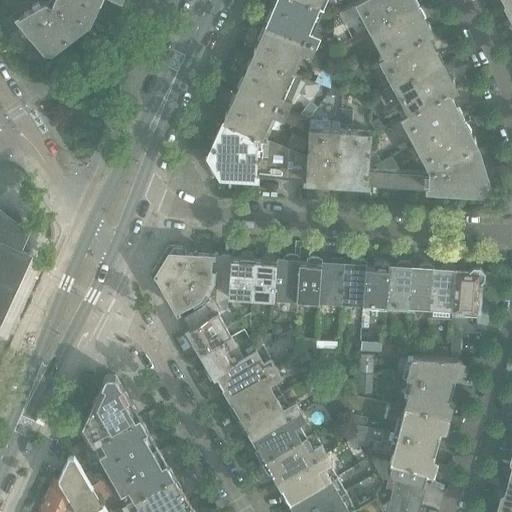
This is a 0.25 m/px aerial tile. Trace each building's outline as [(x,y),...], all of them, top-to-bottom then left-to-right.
[(94,8),(97,0),(53,0),(52,5),(88,22),(89,19),(92,18),(95,12),(94,8)] [(268,21),(268,23),(316,43),(320,35),(309,29),(319,6),(303,0),(274,0),(274,1),(275,4),(268,21)] [(359,0),(355,2),(369,29),(416,5),(415,2),(413,0),(359,0)] [(44,2),(18,17),(45,50),(50,51),(52,49),(55,49),(61,45),(62,42),(80,28),(83,25),(86,23),(88,22),(52,5),(44,2)] [(416,5),(370,30),(384,57),(426,35),(431,32),(430,30),(431,27),(428,21),(424,20),(423,19),(422,15),(417,6),(416,5)] [(255,45),(252,51),(254,55),(253,55),(291,72),(301,48),(312,52),(316,43),(268,23),(266,27),(258,44),(255,45)] [(384,57),(380,59),(394,87),(440,62),(439,60),(438,57),(436,54),(432,46),(433,42),(430,37),(426,36),(426,35),(384,57)] [(357,36),(342,44),(346,50),(361,42),(357,36)] [(240,86),(239,88),(287,109),(291,100),(280,96),(291,72),(253,55),(252,59),(249,60),(246,67),(247,70),(240,86)] [(440,62),(394,87),(409,114),(447,93),(455,89),(454,87),(455,84),(452,78),(449,77),(448,77),(447,74),(441,63),(440,62)] [(321,66),(314,82),(329,88),(330,87),(330,84),(330,78),(331,70),(321,66)] [(330,78),(330,84),(332,84),(347,76),(345,71),(330,78)] [(362,87),(360,93),(373,97),(383,92),(380,86),(372,90),(362,87)] [(226,110),(224,117),(225,120),(224,122),(257,136),(262,138),(273,113),(284,118),(287,109),(239,88),(237,92),(236,94),(234,98),(230,109),(226,110)] [(409,114),(402,118),(416,145),(462,120),(460,117),(453,103),(454,100),(451,95),(448,94),(447,93),(409,114)] [(340,121),(340,124),(352,125),(353,110),(341,109),(340,121)] [(379,119),(371,123),(375,130),(383,126),(379,119)] [(462,120),(416,145),(429,172),(476,148),(476,146),(475,145),(476,141),(473,136),(470,135),(468,131),(463,121),(462,120)] [(219,174),(220,175),(255,177),(257,136),(224,122),(223,121),(208,154),(209,155),(204,158),(215,176),(219,174)] [(307,156),(305,180),(307,180),(309,183),(316,183),(318,181),(320,181),(325,181),(334,182),(337,182),(340,131),(309,129),(307,156)] [(340,131),(337,182),(339,182),(349,183),(353,183),(354,183),(356,186),(362,186),(365,184),(367,184),(369,168),(370,152),(371,133),(340,131)] [(291,133),(285,147),(302,154),(308,140),(291,133)] [(257,136),(255,177),(264,177),(285,179),(305,180),(307,156),(302,154),(285,147),(266,140),(262,138),(257,136)] [(369,168),(367,184),(371,185),(371,187),(383,188),(386,188),(386,186),(388,186),(393,186),(392,188),(407,189),(408,187),(414,187),(414,190),(422,190),(422,183),(428,183),(428,188),(438,189),(442,189),(481,192),(488,184),(483,168),(481,162),(477,150),(476,148),(429,172),(399,170),(376,168),(369,168)] [(370,152),(369,168),(380,161),(375,152),(370,152)] [(380,163),(375,166),(376,168),(399,170),(391,157),(380,163)] [(0,316),(29,254),(18,249),(26,231),(20,226),(22,221),(21,220),(20,220),(19,220),(16,218),(11,214),(8,212),(9,211),(8,211),(8,210),(7,208),(2,212),(0,210),(0,316)] [(162,255),(159,260),(163,262),(205,289),(209,282),(211,254),(187,253),(183,247),(168,245),(162,255)] [(231,256),(228,295),(251,296),(254,257),(254,254),(250,252),(244,252),(240,253),(240,256),(234,256),(231,256)] [(254,257),(251,296),(274,298),(276,259),(277,256),(272,253),(267,253),(262,255),(262,258),(254,257)] [(209,282),(205,289),(228,303),(228,295),(231,256),(212,255),(211,254),(209,282)] [(276,259),(274,298),(296,299),(299,260),(299,257),(295,255),(289,254),(284,256),(284,259),(276,259)] [(299,260),(296,299),(318,301),(321,261),(321,259),(317,256),(311,256),(307,258),(306,260),(299,260)] [(321,261),(318,301),(340,302),(344,263),(344,260),(339,258),(334,257),(329,259),(329,262),(321,261)] [(344,263),(340,302),(362,304),(366,264),(366,261),(362,259),(356,259),(351,260),(351,263),(344,263)] [(156,265),(150,274),(158,288),(165,288),(177,310),(184,306),(199,298),(200,297),(205,289),(163,262),(159,260),(156,265)] [(366,264),(362,304),(362,306),(386,307),(389,266),(389,263),(384,260),(378,260),(374,262),(373,265),(366,264)] [(389,266),(386,307),(407,309),(407,307),(411,267),(411,264),(410,264),(407,262),(401,262),(397,263),(396,263),(396,266),(389,266)] [(411,267),(407,307),(430,309),(433,269),(434,266),(433,266),(429,263),(423,263),(419,265),(418,265),(418,268),(411,267)] [(430,309),(429,322),(452,324),(452,318),(453,310),(456,270),(456,267),(455,267),(451,265),(445,265),(442,266),(441,266),(441,269),(433,269),(430,309)] [(453,310),(452,318),(464,319),(464,315),(476,316),(477,311),(478,312),(481,302),(479,292),(478,291),(479,284),(484,279),(484,273),(485,273),(485,272),(484,272),(480,267),(480,266),(479,266),(479,267),(473,266),(468,271),(456,270),(453,310)] [(184,306),(177,310),(182,318),(188,329),(210,317),(217,313),(228,306),(228,303),(205,289),(200,297),(199,298),(203,306),(189,314),(184,306)] [(188,329),(183,332),(193,348),(196,355),(230,335),(243,328),(240,321),(237,316),(224,324),(217,313),(210,317),(188,329)] [(250,318),(240,321),(243,328),(248,336),(249,330),(250,318)] [(230,335),(196,355),(197,356),(210,378),(243,358),(256,351),(254,346),(248,336),(243,328),(230,335)] [(255,332),(254,346),(256,351),(264,346),(270,342),(271,337),(271,334),(255,332)] [(316,340),(301,338),(301,339),(307,349),(315,349),(315,348),(316,341),(316,340)] [(297,341),(294,350),(297,355),(307,349),(301,339),(297,341)] [(316,341),(315,348),(337,349),(337,341),(316,340),(316,341)] [(450,349),(449,358),(458,358),(461,358),(461,341),(450,341),(450,349)] [(362,342),(361,351),(381,352),(382,343),(362,342)] [(243,358),(210,378),(216,388),(223,389),(227,395),(228,397),(275,368),(270,359),(263,347),(256,351),(243,358)] [(413,356),(413,355),(427,356),(427,347),(413,347),(413,356)] [(427,347),(427,356),(449,358),(450,349),(427,347)] [(360,353),(359,372),(373,373),(374,354),(360,353)] [(413,356),(407,376),(412,377),(452,388),(453,385),(453,383),(454,379),(455,378),(453,378),(454,373),(459,373),(462,361),(458,359),(458,358),(449,358),(448,358),(427,357),(413,356)] [(275,368),(228,397),(232,403),(229,408),(237,420),(281,394),(274,383),(281,378),(275,368)] [(358,380),(357,393),(371,394),(373,374),(358,373),(358,380)] [(101,385),(82,426),(86,432),(93,444),(139,417),(115,375),(106,375),(101,385)] [(412,377),(405,405),(448,416),(451,405),(446,403),(448,397),(449,398),(451,390),(452,388),(412,377)] [(345,380),(344,394),(357,395),(357,393),(358,380),(345,380)] [(324,383),(315,388),(321,399),(331,394),(324,383)] [(281,394),(237,420),(243,431),(248,432),(249,433),(250,436),(252,439),(301,412),(295,403),(288,406),(281,394)] [(333,395),(322,401),(328,411),(338,405),(333,395)] [(405,405),(397,433),(437,444),(439,436),(440,435),(438,434),(439,429),(444,429),(448,416),(405,405)] [(301,412),(252,439),(253,441),(256,446),(255,451),(254,451),(261,462),(306,437),(299,425),(306,421),(301,412)] [(354,416),(352,424),(365,427),(366,418),(354,416)] [(139,417),(93,444),(110,474),(156,447),(155,444),(150,436),(148,433),(139,417)] [(349,423),(340,429),(348,441),(357,436),(349,423)] [(352,424),(349,423),(356,436),(360,441),(365,443),(366,437),(395,444),(397,434),(365,427),(352,424)] [(306,437),(261,462),(268,474),(273,475),(277,482),(326,454),(320,444),(313,433),(306,437)] [(395,444),(390,462),(393,463),(428,472),(433,472),(436,461),(431,459),(433,453),(434,454),(435,452),(437,444),(397,433),(397,434),(395,444)] [(357,436),(348,441),(353,450),(361,445),(360,441),(357,436)] [(156,447),(110,474),(127,504),(173,476),(166,464),(164,460),(159,451),(156,447)] [(326,454),(277,482),(282,490),(280,494),(285,502),(289,503),(290,504),(331,480),(336,477),(329,464),(331,463),(326,454)] [(58,477),(57,477),(77,511),(86,511),(101,504),(100,502),(90,485),(73,456),(73,455),(69,455),(58,477)] [(390,462),(370,457),(380,477),(389,479),(394,480),(423,488),(428,472),(393,463),(390,462)] [(54,476),(44,499),(73,511),(77,511),(57,477),(54,476)] [(173,476),(127,504),(132,511),(179,511),(191,506),(189,503),(183,493),(182,490),(173,476)] [(331,480),(290,504),(294,511),(345,511),(354,507),(336,477),(331,480)] [(501,494),(499,504),(500,505),(511,508),(511,478),(509,478),(508,481),(506,488),(505,492),(505,493),(502,494),(501,494)] [(386,485),(385,488),(388,489),(392,490),(394,480),(389,479),(387,479),(386,485)] [(392,490),(390,494),(419,503),(423,488),(394,480),(392,490)] [(390,494),(387,507),(404,511),(416,511),(419,503),(390,494)] [(345,511),(384,511),(375,495),(354,507),(345,511)] [(73,511),(44,499),(37,511),(73,511)]
